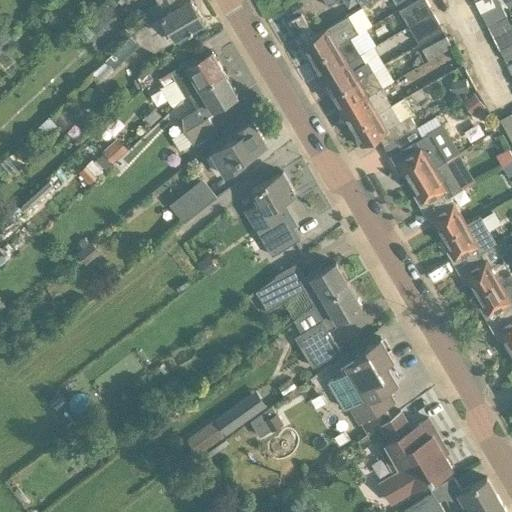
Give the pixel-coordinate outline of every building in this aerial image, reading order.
[(122,4),(126,0),(109,0),(86,22),(96,33),(117,14),(112,8),(119,2),(122,4)] [(408,24),(432,11),(426,0),(414,0),(399,9),(408,24)] [(483,14),(500,6),(497,0),(479,0),(476,2),(483,14)] [(203,22),(191,1),(162,16),(152,22),(148,14),(125,28),(132,36),(114,52),(115,53),(107,60),(93,74),(100,82),(115,69),(140,45),(139,44),(147,39),(154,51),(203,22)] [(298,1),(288,7),(294,17),(301,13),(304,11),(298,1)] [(489,27),(507,18),(500,6),(483,14),(489,27)] [(418,34),(439,21),(432,11),(411,24),(418,34)] [(301,42),(314,35),(301,13),(294,17),(288,21),(301,42)] [(346,41),(351,38),(359,33),(348,14),(314,35),(301,42),(311,61),(346,41)] [(0,44),(14,32),(0,16),(0,44)] [(495,39),(511,30),(511,29),(507,18),(489,27),(495,39)] [(501,51),(511,45),(511,30),(495,39),(501,51)] [(428,61),(451,48),(445,36),(422,50),(428,61)] [(360,56),(363,54),(363,53),(361,55),(351,38),(346,41),(311,61),(321,78),(360,56)] [(511,45),(501,51),(506,61),(511,57),(511,45)] [(191,94),(224,74),(211,51),(198,59),(196,56),(159,77),(165,88),(180,79),(189,95),(191,94)] [(440,54),(445,62),(451,59),(446,51),(440,54)] [(332,96),(373,71),(363,54),(360,56),(321,78),(332,96)] [(341,112),(381,88),(383,87),(373,71),(332,96),(341,112)] [(191,94),(189,95),(197,109),(182,117),(185,131),(171,138),(179,152),(192,145),(194,149),(218,134),(207,116),(225,106),(223,103),(237,95),(224,74),(191,94)] [(466,79),(450,81),(452,95),(468,92),(466,79)] [(352,129),(391,107),(381,88),(341,112),(352,129)] [(485,106),(474,93),(462,102),(472,116),(485,106)] [(62,131),(76,117),(65,103),(50,117),(49,116),(31,133),(41,143),(57,126),(62,131)] [(385,147),(417,128),(410,116),(400,122),(391,107),(352,129),(362,146),(379,136),(385,147)] [(511,143),(511,115),(511,114),(500,120),(511,143)] [(225,173),(242,163),(240,159),(265,143),(252,121),(236,131),(239,136),(212,152),(225,173)] [(434,168),(447,160),(460,152),(444,123),(422,136),(417,128),(385,147),(397,167),(400,165),(410,182),(434,168)] [(112,162),(127,148),(117,137),(102,151),(112,162)] [(112,163),(102,153),(94,161),(93,159),(79,172),(90,183),(112,163)] [(443,201),(449,198),(448,197),(463,188),(447,160),(434,168),(410,182),(420,199),(417,201),(424,213),(443,201)] [(511,162),(503,168),(509,177),(511,174),(511,162)] [(255,231),(286,213),(280,202),(295,194),(282,171),(250,189),(258,203),(244,211),(255,231)] [(184,222),(217,195),(203,178),(170,204),(184,222)] [(27,212),(55,186),(49,180),(21,206),(27,212)] [(465,226),(482,216),(480,214),(466,223),(454,202),(452,203),(449,198),(443,201),(424,213),(428,220),(431,218),(443,239),(465,226)] [(481,254),(494,245),(497,244),(482,216),(465,226),(443,239),(452,255),(449,256),(456,268),(481,254)] [(82,248),(89,243),(84,237),(77,242),(82,248)] [(89,243),(82,248),(76,253),(86,264),(100,252),(91,241),(89,243)] [(501,279),(511,274),(502,259),(494,245),(481,254),(456,268),(463,279),(466,278),(476,295),(501,279)] [(207,255),(197,263),(207,276),(217,267),(207,255)] [(315,302),(348,283),(336,262),(322,270),(320,267),(303,277),(295,264),(276,274),(277,276),(256,291),(267,311),(304,289),(312,304),(315,302)] [(489,324),(511,310),(511,306),(510,304),(511,302),(511,275),(511,274),(501,279),(476,295),(485,311),(482,312),(489,324)] [(315,302),(312,304),(294,319),(301,332),(300,333),(301,335),(296,338),(300,346),(312,366),(340,351),(329,329),(350,317),(348,314),(361,306),(348,283),(315,302)] [(509,351),(511,349),(511,310),(489,324),(495,334),(498,332),(509,351)] [(393,360),(380,338),(366,347),(368,351),(345,365),(348,370),(328,382),(345,409),(348,407),(358,423),(360,423),(366,434),(390,417),(385,408),(395,402),(388,390),(398,384),(386,364),(393,360)] [(57,394),(48,401),(55,410),(65,403),(57,394)] [(226,435),(252,416),(241,400),(214,419),(226,435)] [(284,422),(273,404),(251,419),(260,436),(284,422)] [(379,482),(391,503),(451,467),(444,455),(448,452),(428,418),(410,429),(400,411),(390,417),(366,434),(357,441),(361,448),(378,438),(381,445),(377,447),(392,471),(396,469),(397,471),(379,482)] [(197,454),(224,436),(213,420),(187,439),(197,454)] [(452,511),(495,511),(504,508),(488,477),(462,491),(454,475),(431,489),(437,501),(445,497),(452,511)] [(12,490),(23,505),(29,501),(18,486),(12,490)]
